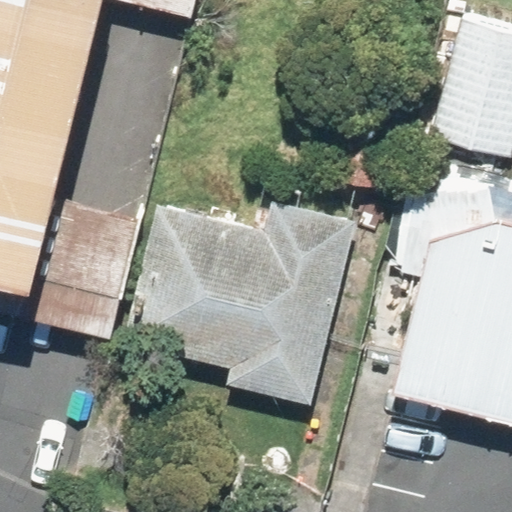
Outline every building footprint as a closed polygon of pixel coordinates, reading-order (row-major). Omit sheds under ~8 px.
[(102,0),(0,0),(0,245),(40,255),(102,0)] [(511,23),(468,12),(438,124),(511,143),(511,23)] [(420,118),(344,103),(332,164),(407,179),(420,118)] [(261,216),(185,195),(152,317),(245,342),(237,371),(325,395),(376,208),(286,183),(282,196),(267,192),(261,216)] [(437,230),(405,377),(511,401),(511,214),(505,212),(437,230)]
